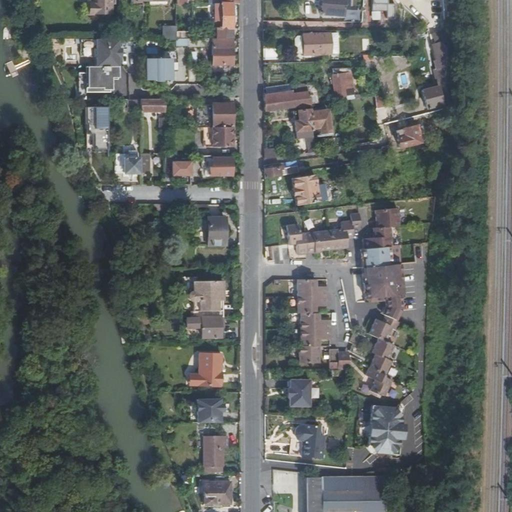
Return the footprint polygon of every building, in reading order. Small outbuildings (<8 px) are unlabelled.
[(110,0),(92,0),(93,2),(88,2),(88,15),(111,15),(110,0)] [(344,0),(321,0),(320,15),(343,17),(344,0)] [(215,39),(232,38),(231,3),(221,3),(221,28),(216,28),(215,39)] [(161,27),(161,39),(175,39),(176,39),(176,32),(176,27),(161,27)] [(337,34),(302,35),(302,36),(298,36),(295,39),(295,46),(297,48),(298,51),(303,54),(337,54),(337,34)] [(176,39),(175,39),(175,47),(188,47),(212,47),(212,64),(232,64),(232,38),(215,39),(192,39),(176,39)] [(116,39),(79,39),(79,56),(94,56),(94,67),(109,66),(115,66),(116,66),(116,57),(117,57),(117,49),(116,49),(116,39)] [(443,105),(444,110),(448,110),(450,109),(445,83),(446,63),(446,48),(441,43),(431,45),(435,61),(433,61),(439,86),(422,90),(426,109),(443,105)] [(263,59),(276,58),(277,48),(263,48),(263,56),(263,59)] [(174,70),(174,51),(161,51),(161,59),(161,80),(170,80),(170,70),(174,70)] [(146,80),(161,80),(161,59),(146,59),(146,80)] [(109,79),(109,66),(94,67),(87,67),(87,73),(87,85),(108,85),(108,79),(109,79)] [(332,79),(335,101),(362,98),(362,92),(353,93),(350,68),(331,69),(332,79)] [(84,93),(108,92),(108,85),(87,85),(87,73),(77,73),(77,100),(84,100),(84,93)] [(263,95),(263,110),(310,104),(318,103),(316,92),(292,95),(292,92),(263,95)] [(383,96),(382,95),(374,96),(376,108),(384,107),(383,96)] [(140,111),(140,99),(127,100),(127,111),(140,111)] [(164,113),(164,99),(140,99),(140,111),(140,113),(164,113)] [(221,105),(195,106),(195,125),(231,125),(231,119),(231,104),(221,104),(221,105)] [(106,107),(85,108),(85,151),(90,151),(90,149),(106,149),(106,107)] [(312,129),(310,112),(310,110),(293,111),(295,139),(306,138),(307,154),(314,153),(312,129)] [(327,110),(310,112),(312,129),(318,128),(319,133),(329,133),(327,110)] [(417,126),(394,131),(398,148),(420,143),(417,126)] [(231,127),(211,127),(211,147),(232,147),(231,127)] [(264,150),(264,159),(279,157),(278,149),(264,150)] [(362,161),(378,158),(377,151),(372,149),(361,151),(362,161)] [(114,174),(140,174),(140,173),(140,159),(136,159),(136,152),(127,152),(127,159),(114,159),(114,174)] [(140,159),(140,173),(149,172),(148,162),(149,153),(140,153),(140,159)] [(208,168),(208,176),(231,175),(231,158),(212,159),(212,168),(208,168)] [(189,175),(190,161),(172,161),(171,175),(189,175)] [(264,178),(279,175),(278,167),(264,170),(264,178)] [(313,176),(290,180),(295,205),(327,200),(324,184),(314,186),(313,176)] [(401,282),(400,264),(388,265),(387,246),(391,246),(389,228),(399,227),(397,209),(374,211),(375,221),(380,221),(380,228),(375,229),(372,229),(372,238),(362,240),(363,250),(359,250),(360,260),(363,260),(364,267),(361,268),(364,303),(384,300),(384,308),(381,315),(387,317),(394,321),(400,308),(398,286),(401,282)] [(299,224),(286,226),(288,245),(296,245),(297,255),(321,253),(321,251),(348,248),(347,236),(354,235),(353,228),(360,228),(359,214),(351,215),(351,222),(341,223),(341,230),(300,235),(299,224)] [(206,218),(206,245),(224,245),(224,218),(206,218)] [(398,246),(391,246),(387,246),(388,265),(400,264),(398,246)] [(318,313),(315,313),(315,305),(327,305),(327,286),(315,286),(315,279),(296,280),(296,312),(299,313),(300,345),(298,345),(298,362),(318,362),(318,339),(330,339),(330,320),(318,320),(318,313)] [(219,318),(221,318),(221,302),(221,282),(191,282),(191,291),(190,292),(189,292),(189,293),(188,293),(188,294),(187,294),(187,295),(187,296),(187,297),(187,298),(187,299),(188,300),(188,301),(189,301),(190,302),(191,302),(191,312),(189,312),(189,318),(219,318)] [(394,321),(387,317),(384,323),(392,327),(397,329),(399,323),(394,321)] [(219,318),(189,318),(186,318),(186,329),(201,329),(202,338),(219,337),(219,318)] [(392,327),(384,323),(374,320),(368,334),(378,339),(372,353),(375,354),(369,368),(365,376),(375,380),(370,391),(378,394),(379,393),(384,395),(391,380),(385,377),(386,375),(392,361),(388,360),(394,345),(386,342),(392,327)] [(352,334),(349,342),(354,344),(350,352),(361,357),(365,349),(361,347),(365,340),(352,334)] [(329,350),(329,370),(337,370),(337,355),(337,350),(329,350)] [(348,355),(337,355),(337,370),(348,370),(348,355)] [(196,356),(196,377),(196,388),(219,388),(219,356),(196,356)] [(196,388),(196,377),(187,377),(187,388),(196,388)] [(289,379),(289,387),(289,397),(289,406),(309,405),(309,379),(289,379)] [(196,412),(196,424),(217,424),(217,415),(219,413),(219,405),(220,401),(195,401),(195,405),(193,407),(193,410),(196,412)] [(372,435),(369,435),(369,443),(376,452),(393,452),(400,444),(400,437),(400,421),(400,414),(393,405),(386,405),(377,405),(369,411),(369,420),(372,420),(372,435)] [(302,441),(301,456),(321,458),(324,438),(317,438),(318,426),(304,424),(304,425),(298,426),(295,429),(294,435),(297,440),(302,441)] [(222,473),(222,448),(222,438),(222,437),(203,437),(203,473),(222,473)] [(376,452),(369,443),(366,446),(373,454),(376,452)] [(384,511),(385,511),(385,488),(395,488),(395,477),(304,478),(304,511),(384,511)] [(230,483),(204,482),(204,504),(230,504),(230,483)] [(395,511),(395,488),(385,488),(385,511),(395,511)]
